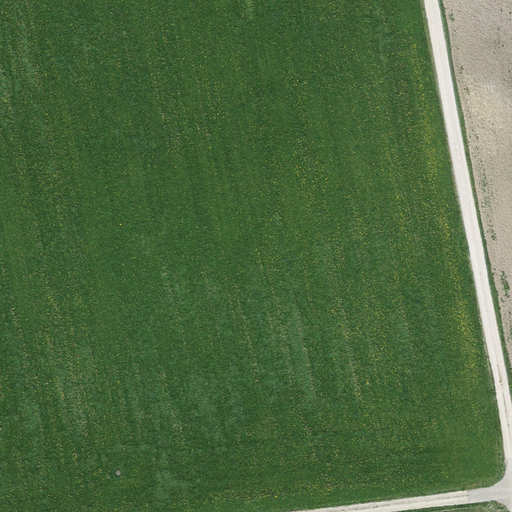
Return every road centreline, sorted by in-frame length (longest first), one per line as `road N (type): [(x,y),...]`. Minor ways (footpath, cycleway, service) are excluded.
road 1 (track): [(511,448),(427,0)]
road 2 (track): [(511,491),(339,511)]
